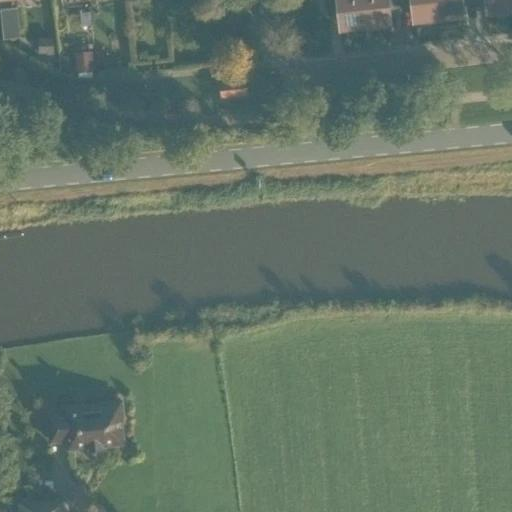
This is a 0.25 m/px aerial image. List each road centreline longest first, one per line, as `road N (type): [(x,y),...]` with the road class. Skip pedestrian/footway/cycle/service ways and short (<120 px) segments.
road 1 (tertiary): [(0,183),(511,138)]
road 2 (residential): [(291,71),(511,51)]
